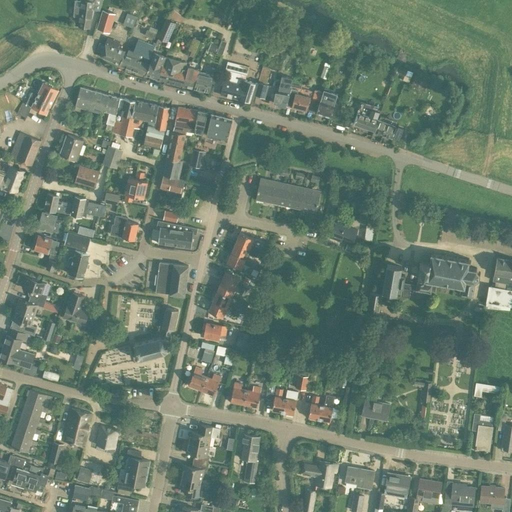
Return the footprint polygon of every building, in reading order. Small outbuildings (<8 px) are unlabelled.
[(90,28),(94,1),(94,0),(80,0),(80,7),(74,6),(73,16),(79,16),(78,27),(90,28)] [(98,29),(109,32),(115,13),(103,9),(98,29)] [(123,23),(133,27),(137,17),(128,13),(123,23)] [(167,42),(176,22),(166,18),(158,37),(167,42)] [(156,32),(147,29),(145,35),(154,38),(156,32)] [(120,63),(124,53),(125,50),(118,47),(120,41),(108,36),(105,43),(100,41),(96,50),(101,52),(100,55),(120,63)] [(197,51),(200,39),(194,37),(190,49),(197,51)] [(126,54),(124,53),(120,63),(145,74),(149,64),(147,63),(149,57),(150,58),(156,43),(153,42),(152,44),(138,39),(133,50),(128,48),(126,54)] [(222,39),(217,52),(222,54),(227,41),(222,39)] [(208,49),(215,52),(218,46),(210,43),(208,49)] [(157,78),(162,63),(166,56),(154,51),(149,64),(145,74),(157,78)] [(400,51),(398,60),(406,63),(409,53),(400,51)] [(183,85),(186,71),(189,67),(185,66),(187,61),(166,56),(162,63),(157,78),(183,85)] [(183,85),(194,88),(198,71),(199,70),(189,67),(186,71),(183,85)] [(252,102),(257,83),(245,80),(247,75),(227,70),(220,94),(252,102)] [(213,75),(198,71),(194,88),(209,91),(213,75)] [(286,106),(286,105),(291,88),(291,86),(292,86),(294,78),(282,75),(278,91),(276,90),(274,102),(278,103),(278,104),(286,106)] [(412,85),(425,89),(427,84),(426,79),(416,75),(412,85)] [(46,112),(58,89),(44,82),(37,95),(32,92),(27,102),(23,100),(17,112),(26,117),(32,105),(46,112)] [(264,96),(267,84),(259,82),(256,94),(264,96)] [(89,109),(104,113),(105,110),(108,95),(81,87),(76,104),(89,108),(89,109)] [(298,90),(291,88),(286,105),(306,110),(308,104),(309,104),(310,99),(309,98),(310,96),(297,93),(298,90)] [(311,99),(320,101),(322,93),(313,90),(311,99)] [(331,93),(324,91),(317,113),(331,117),(335,105),(336,99),(330,97),(331,93)] [(107,119),(115,121),(115,120),(115,113),(116,113),(117,110),(119,98),(108,95),(105,110),(110,112),(107,119)] [(121,114),(124,114),(132,116),(135,101),(119,98),(117,110),(122,111),(121,114)] [(135,101),(132,116),(143,118),(149,120),(155,121),(158,105),(135,101)] [(155,121),(149,120),(148,126),(165,129),(170,107),(158,105),(155,121)] [(194,131),(198,110),(178,107),(173,130),(186,133),(187,129),(194,131)] [(208,113),(198,110),(194,131),(203,134),(208,113)] [(374,130),(378,119),(357,112),(354,122),(374,130)] [(228,140),(233,118),(212,113),(207,135),(218,138),(217,142),(226,144),(227,140),(228,140)] [(120,133),(132,135),(134,124),(141,125),(143,118),(132,116),(124,114),(124,115),(122,122),(120,133)] [(374,131),(383,134),(387,122),(378,119),(374,130),(374,131)] [(113,131),(120,133),(122,122),(115,120),(115,121),(113,129),(113,131)] [(397,127),(396,126),(387,122),(383,134),(392,137),(393,134),(394,134),(393,137),(399,139),(404,125),(398,123),(397,127)] [(161,147),(165,129),(148,126),(144,144),(161,147)] [(167,157),(180,160),(186,133),(173,130),(167,157)] [(9,156),(20,160),(32,165),(41,140),(20,132),(9,156)] [(77,158),(83,138),(68,133),(61,153),(77,158)] [(114,153),(119,155),(121,150),(109,145),(108,148),(107,151),(114,153)] [(189,163),(202,166),(205,151),(192,148),(189,163)] [(110,165),(114,153),(107,151),(103,162),(110,165)] [(119,155),(114,153),(110,165),(116,166),(119,155)] [(180,160),(167,157),(163,174),(179,178),(182,166),(183,161),(180,160)] [(94,187),(99,171),(80,166),(76,182),(94,187)] [(0,187),(4,189),(5,186),(16,190),(24,171),(12,167),(9,174),(0,171),(0,187)] [(135,178),(135,179),(129,177),(125,193),(126,193),(125,199),(131,200),(133,195),(144,197),(148,181),(142,180),(144,172),(138,171),(137,174),(135,178)] [(182,192),(185,180),(163,175),(160,186),(168,188),(166,193),(181,197),(182,192)] [(265,199),(268,183),(269,179),(260,177),(256,198),(265,199)] [(277,181),(269,179),(268,183),(265,199),(273,201),(277,181)] [(282,203),(286,183),(277,181),(273,201),(282,203)] [(294,185),(286,183),(282,203),(290,205),(294,185)] [(299,207),(303,187),(294,185),(290,205),(299,207)] [(311,188),(303,187),(299,207),(307,209),(311,188)] [(311,188),(307,209),(316,210),(320,190),(311,188)] [(367,188),(365,195),(371,197),(373,190),(367,188)] [(62,200),(62,202),(58,201),(59,195),(49,192),(45,208),(70,214),(73,203),(62,200)] [(117,203),(119,194),(107,192),(105,200),(117,203)] [(86,212),(98,214),(100,203),(91,201),(85,200),(86,198),(76,195),(71,213),(82,215),(83,213),(86,214),(86,212)] [(100,203),(98,214),(104,216),(106,205),(100,203)] [(177,222),(179,213),(165,210),(163,219),(177,222)] [(58,224),(55,223),(57,215),(43,211),(39,227),(51,231),(50,236),(62,239),(64,233),(56,231),(58,224)] [(114,223),(112,223),(110,233),(135,239),(138,222),(127,220),(127,217),(116,215),(114,223)] [(177,230),(178,224),(158,220),(157,226),(160,227),(158,242),(159,242),(175,244),(177,230)] [(350,251),(358,229),(335,220),(330,236),(347,243),(345,249),(350,251)] [(191,247),(193,233),(196,234),(198,228),(178,224),(177,230),(175,244),(191,246),(191,247)] [(364,239),(372,240),(374,225),(366,224),(364,239)] [(94,230),(88,228),(86,235),(92,236),(94,230)] [(86,249),(87,249),(90,237),(67,231),(64,243),(76,246),(73,257),(71,256),(68,257),(67,262),(69,264),(71,264),(69,273),(83,277),(85,269),(87,260),(89,252),(85,251),(86,249)] [(240,232),(235,242),(262,254),(264,249),(252,244),(254,238),(240,232)] [(34,248),(48,252),(55,254),(59,241),(38,235),(36,240),(35,240),(33,245),(35,246),(34,248)] [(235,242),(231,252),(245,258),(248,253),(260,258),(262,254),(235,242)] [(417,280),(417,284),(416,289),(431,292),(433,282),(440,283),(440,284),(441,285),(441,283),(452,285),(451,286),(453,287),(453,285),(460,286),(459,293),(462,294),(462,295),(472,296),(474,282),(475,282),(475,281),(478,278),(479,279),(480,278),(479,277),(480,273),(481,273),(481,272),(479,272),(477,269),(478,268),(477,267),(476,268),(468,267),(469,262),(470,262),(471,260),(469,260),(469,259),(469,258),(468,257),(467,259),(458,257),(458,256),(456,256),(456,257),(446,255),(446,254),(445,253),(444,255),(435,253),(435,252),(433,251),(433,253),(431,253),(430,261),(421,260),(421,259),(420,259),(421,260),(419,269),(418,270),(420,270),(422,270),(421,272),(422,273),(424,274),(426,273),(427,271),(428,271),(426,281),(417,280)] [(258,264),(251,261),(245,258),(231,252),(227,262),(241,268),(244,263),(256,268),(258,264)] [(487,298),(486,300),(511,305),(511,297),(511,289),(511,283),(511,259),(497,257),(492,279),(495,280),(494,286),(489,285),(488,290),(487,293),(487,298)] [(53,270),(56,261),(49,259),(46,268),(53,270)] [(159,261),(156,290),(156,291),(185,295),(189,265),(159,261)] [(416,289),(417,284),(404,282),(405,274),(401,273),(402,266),(387,264),(382,291),(409,296),(410,290),(413,291),(413,289),(416,289)] [(221,281),(235,287),(240,277),(225,271),(221,281)] [(32,290),(30,295),(41,299),(43,293),(41,293),(45,283),(26,276),(22,287),(32,290)] [(256,286),(258,281),(246,276),(244,281),(256,286)] [(231,296),(235,287),(221,281),(217,290),(231,297),(231,296)] [(231,297),(217,290),(213,300),(227,306),(231,297)] [(84,323),(89,310),(81,307),(85,296),(73,291),(69,303),(68,303),(63,316),(84,323)] [(379,313),(382,293),(370,291),(367,311),(379,313)] [(19,298),(16,308),(34,314),(37,304),(39,305),(41,299),(30,295),(28,301),(19,298)] [(208,311),(223,317),(227,306),(213,300),(208,311)] [(232,309),(239,312),(246,315),(252,317),(255,312),(241,306),(241,307),(234,304),(232,309)] [(178,309),(166,307),(162,327),(168,328),(166,335),(165,335),(165,337),(161,336),(160,335),(159,335),(159,336),(134,343),(138,359),(155,355),(155,356),(156,356),(156,354),(163,352),(164,354),(166,353),(165,352),(168,350),(169,351),(170,350),(169,349),(169,347),(170,345),(172,345),(172,344),(170,343),(169,341),(171,339),(171,338),(169,338),(171,329),(174,330),(178,309)] [(16,308),(12,319),(21,322),(20,327),(19,330),(34,335),(37,327),(31,325),(34,314),(16,308)] [(241,324),(243,318),(231,315),(229,321),(241,324)] [(225,335),(227,326),(222,325),(206,322),(204,336),(219,339),(220,334),(225,335)] [(0,356),(29,366),(34,353),(19,348),(22,339),(25,340),(28,333),(12,328),(10,335),(6,334),(0,353),(0,356)] [(245,350),(249,334),(239,332),(235,348),(245,350)] [(61,335),(55,333),(52,341),(58,343),(61,335)] [(218,345),(216,353),(224,355),(226,347),(218,345)] [(226,355),(224,362),(232,364),(235,350),(226,347),(224,355),(226,355)] [(211,362),(214,353),(205,351),(202,360),(211,362)] [(78,353),(76,359),(82,361),(84,355),(78,353)] [(320,365),(319,367),(332,369),(333,363),(321,360),(320,365)] [(302,364),(300,375),(308,377),(310,366),(311,362),(303,361),(302,364)] [(188,385),(201,390),(206,376),(201,374),(203,369),(195,366),(188,385)] [(45,368),(44,376),(59,379),(60,372),(45,368)] [(345,386),(348,374),(342,373),(339,385),(345,386)] [(212,378),(206,376),(201,390),(214,395),(221,376),(213,374),(212,378)] [(306,389),(308,377),(300,375),(298,375),(296,387),(306,389)] [(414,381),(414,385),(424,386),(420,418),(425,419),(427,400),(430,400),(432,382),(425,381),(425,382),(414,381)] [(230,401),(244,404),(247,389),(241,388),(242,383),(234,382),(230,401)] [(476,382),(475,389),(482,390),(499,393),(500,386),(476,382)] [(7,386),(8,386),(0,383),(0,396),(1,397),(0,399),(0,410),(6,412),(8,406),(8,405),(13,388),(7,386)] [(252,391),(247,389),(244,404),(257,407),(261,387),(253,386),(252,391)] [(275,395),(272,410),(283,412),(286,397),(281,396),(283,389),(277,387),(275,395)] [(27,399),(48,407),(48,406),(43,405),(46,397),(51,399),(53,395),(30,388),(27,399)] [(286,397),(283,412),(294,414),(297,399),(298,390),(287,388),(286,397)] [(333,406),(334,399),(335,396),(324,394),(322,404),(319,419),(330,421),(333,406)] [(308,417),(319,419),(322,404),(318,403),(319,396),(313,395),(312,402),(311,402),(308,417)] [(23,411),(45,418),(39,416),(42,408),(47,410),(48,407),(27,399),(23,411)] [(386,420),(390,404),(365,399),(362,415),(386,420)] [(92,412),(71,407),(64,439),(85,444),(92,412)] [(45,418),(23,411),(19,422),(36,427),(38,419),(44,421),(45,418)] [(511,425),(505,424),(506,413),(500,412),(498,429),(504,430),(501,448),(511,449),(511,425)] [(474,414),(472,429),(478,430),(476,448),(489,450),(492,426),(493,421),(493,416),(480,414),(474,414)] [(36,427),(19,422),(15,433),(37,440),(32,439),(35,431),(40,432),(41,429),(36,427)] [(191,429),(188,441),(209,445),(211,436),(218,438),(220,428),(200,424),(199,431),(191,429)] [(114,452),(119,429),(102,425),(98,443),(108,446),(107,450),(114,452)] [(37,440),(15,433),(11,445),(28,450),(31,442),(36,444),(37,440)] [(248,458),(246,471),(244,481),(254,482),(258,460),(256,459),(261,436),(244,433),(240,456),(248,458)] [(63,444),(54,441),(50,460),(59,462),(63,444)] [(207,455),(209,445),(188,441),(186,451),(194,453),(193,459),(208,462),(209,455),(207,455)] [(130,456),(127,468),(147,472),(149,459),(138,457),(140,450),(128,448),(127,455),(130,456)] [(0,474),(10,478),(17,456),(11,454),(8,462),(0,458),(0,474)] [(25,459),(17,456),(10,478),(13,479),(13,481),(24,485),(29,470),(22,468),(25,459)] [(184,464),(181,474),(202,479),(205,468),(207,469),(208,462),(193,459),(192,465),(184,464)] [(304,472),(317,475),(315,483),(331,486),(334,471),(336,471),(338,463),(320,459),(319,465),(305,462),(304,472)] [(47,466),(54,468),(56,462),(49,460),(47,466)] [(98,486),(102,465),(96,463),(90,484),(98,486)] [(31,464),(29,470),(24,485),(36,489),(37,487),(43,489),(48,474),(38,471),(39,467),(31,464)] [(372,487),(375,469),(348,465),(346,480),(357,482),(357,485),(372,487)] [(92,469),(81,466),(77,478),(88,482),(92,469)] [(144,485),(147,472),(127,468),(126,478),(120,477),(118,487),(132,490),(134,483),(144,485)] [(58,469),(56,476),(65,478),(67,471),(58,469)] [(388,472),(385,492),(386,492),(385,493),(406,496),(410,475),(388,472)] [(200,489),(202,479),(181,474),(179,485),(187,487),(186,493),(201,496),(202,489),(200,489)] [(420,478),(417,497),(422,498),(422,500),(438,503),(439,502),(440,493),(441,483),(433,482),(430,481),(430,480),(420,478)] [(75,483),(74,492),(88,494),(90,487),(75,483)] [(447,511),(449,502),(473,504),(475,486),(464,486),(464,484),(453,483),(452,492),(446,491),(445,502),(443,502),(442,503),(441,511),(447,511)] [(90,487),(88,494),(100,497),(102,488),(90,485),(90,487)] [(345,493),(346,486),(338,485),(337,492),(345,493)] [(503,502),(504,487),(482,485),(481,500),(503,502)] [(114,491),(102,488),(100,497),(112,499),(113,494),(114,491)] [(312,509),(316,489),(308,488),(304,508),(312,509)] [(378,490),(375,505),(383,507),(385,493),(386,492),(385,492),(378,490)] [(364,495),(354,493),(351,510),(361,511),(364,495)] [(117,495),(113,494),(112,499),(112,500),(126,503),(138,505),(139,499),(117,495)] [(415,511),(417,507),(415,506),(416,497),(410,496),(407,511),(415,511)] [(0,511),(18,511),(20,509),(16,508),(7,505),(9,500),(0,497),(0,508),(2,509),(0,511)] [(183,505),(181,511),(212,511),(213,510),(220,511),(221,507),(202,503),(201,508),(183,505)]
